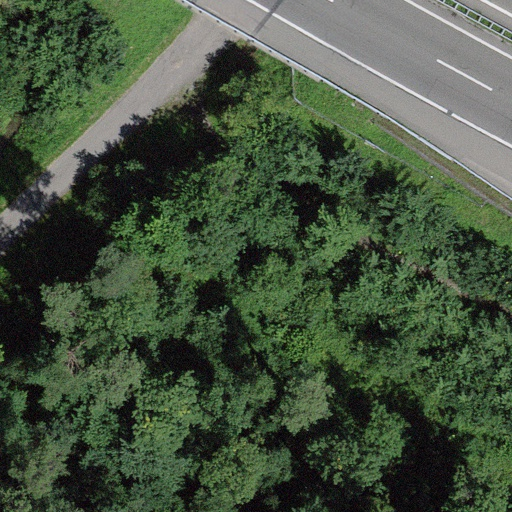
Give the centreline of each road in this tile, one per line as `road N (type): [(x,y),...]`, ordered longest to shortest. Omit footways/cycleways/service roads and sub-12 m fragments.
road 1 (track): [(217,25),(511,233)]
road 2 (unclassified): [(0,242),(238,0)]
road 3 (motorway): [(328,0),(511,103)]
